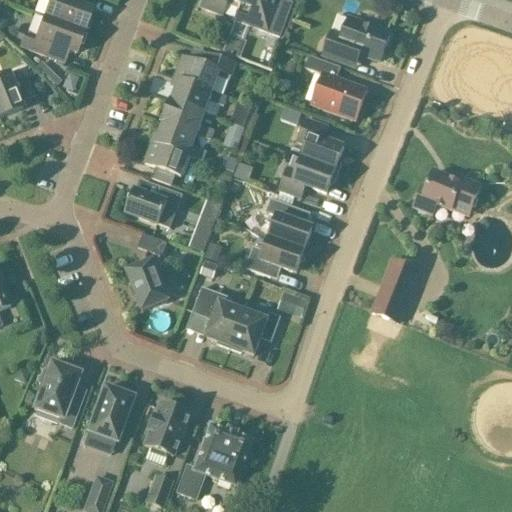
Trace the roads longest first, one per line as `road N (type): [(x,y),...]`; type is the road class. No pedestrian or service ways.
road 1 (residential): [(284,417),(446,0)]
road 2 (residential): [(284,417),(125,354),(112,341),(69,228),(54,222)]
road 3 (residential): [(54,222),(137,0)]
